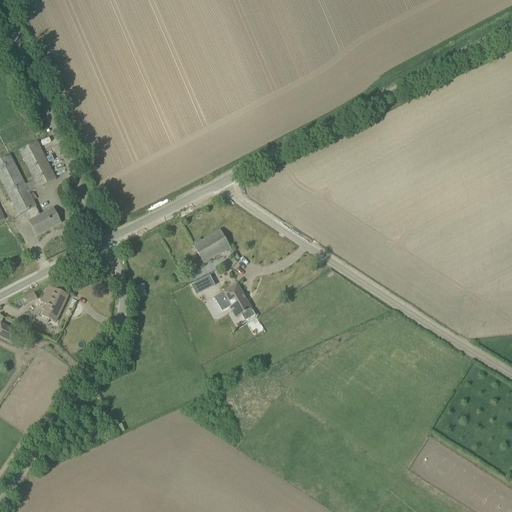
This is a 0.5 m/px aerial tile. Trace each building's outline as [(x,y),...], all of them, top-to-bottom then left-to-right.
[(29,194),(56,180),(37,142),(18,152),(33,181),(24,186),(10,157),(0,161),(0,178),(19,216),(26,212),(31,221),(29,222),(36,236),(61,224),(53,210),(40,216),(29,194)] [(204,264),(230,249),(219,231),(194,247),(204,264)] [(55,323),(71,289),(58,283),(54,290),(48,287),(41,303),(47,305),(44,311),(41,310),(36,320),(46,325),(49,320),(55,323)] [(237,285),(222,293),(230,307),(236,319),(241,316),(245,322),(254,316),(255,316),(237,285)] [(0,338),(12,345),(18,332),(0,323),(0,324),(0,338)]
